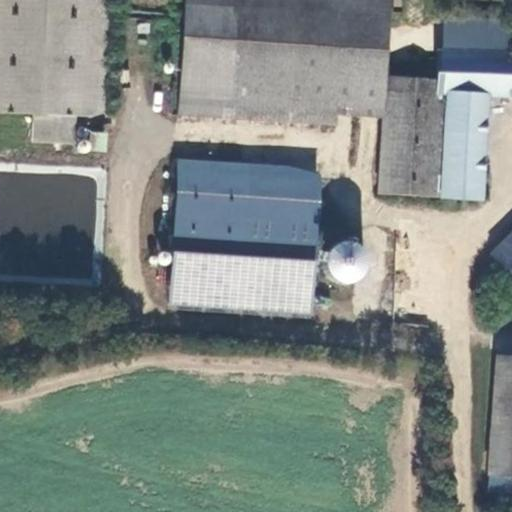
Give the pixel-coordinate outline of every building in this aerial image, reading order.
[(0,0),(0,113),(33,115),(32,143),(72,145),(73,124),(88,117),(93,0),(0,0)] [(107,0),(93,0),(88,117),(102,111),(107,0)] [(183,0),(179,65),(383,76),(387,0),(183,0)] [(438,197),(480,200),(486,95),(511,95),(511,55),(436,53),(436,80),(444,80),(438,197)] [(336,114),(380,117),(383,76),(179,65),(177,114),(335,125),(336,114)] [(380,117),(377,193),(438,197),(444,80),(436,80),(383,76),(380,117)] [(91,150),(105,150),(106,132),(91,132),(91,150)] [(239,179),(168,176),(166,199),(237,202),(239,179)] [(308,206),(237,202),(166,199),(163,269),(304,277),(308,206)] [(511,235),(491,254),(511,276),(511,235)] [(331,265),(360,264),(359,242),(330,243),(331,265)] [(303,278),(163,270),(160,315),(301,323),(303,278)] [(489,476),(511,477),(511,357),(497,357),(489,476)]
